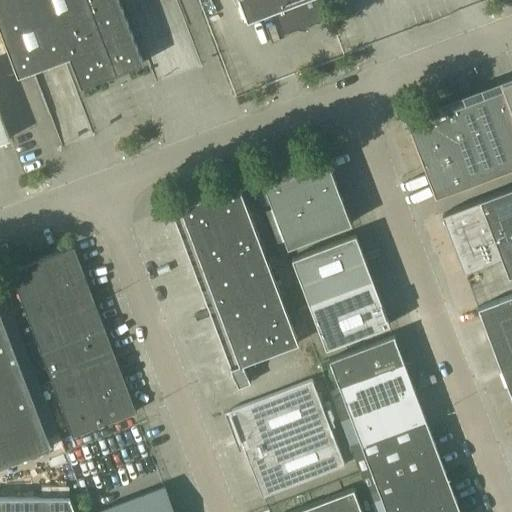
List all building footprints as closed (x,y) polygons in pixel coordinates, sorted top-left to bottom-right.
[(0,0),(0,29),(17,75),(69,55),(81,85),(116,72),(117,77),(118,76),(117,71),(143,61),(119,0),(0,0)] [(328,17),(321,0),(238,0),(246,22),(273,12),(282,35),(328,17)] [(511,79),(501,84),(511,112),(511,79)] [(511,167),(511,112),(501,84),(406,120),(435,196),(511,167)] [(0,140),(9,137),(0,113),(0,140)] [(351,222),(325,155),(262,179),(287,246),(351,222)] [(298,342),(267,264),(257,238),(237,184),(170,209),(181,237),(237,386),(249,382),(242,363),(298,342)] [(511,274),(511,186),(441,214),(463,272),(501,257),(508,276),(511,274)] [(390,323),(372,278),(355,233),(291,258),(326,348),(390,323)] [(135,411),(98,312),(73,246),(9,270),(71,435),(135,411)] [(511,293),(477,307),(511,400),(511,293)] [(0,466),(49,448),(0,316),(0,466)] [(459,511),(424,417),(393,334),(329,359),(387,511),(459,511)] [(343,464),(311,378),(229,409),(261,495),(343,464)] [(173,511),(163,485),(100,509),(100,511),(173,511)] [(361,511),(352,487),(286,511),(361,511)] [(0,511),(74,511),(68,496),(0,496),(0,511)]
